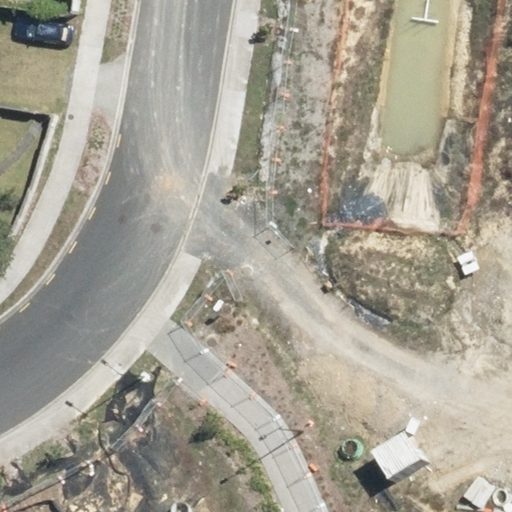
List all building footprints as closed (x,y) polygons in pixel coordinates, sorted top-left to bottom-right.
[(511,0),(451,0),(447,49),(511,54),(511,0)] [(511,156),(420,176),(455,326),(507,314),(511,334),(511,333),(511,156)] [(511,465),(511,422),(459,349),(302,461),(338,511),(418,511),(450,489),(460,503),(511,465)] [(270,363),(235,389),(277,444),(312,417),(270,363)] [(266,464),(220,398),(180,426),(226,491),(266,464)] [(259,511),(246,494),(220,511),(259,511)]
